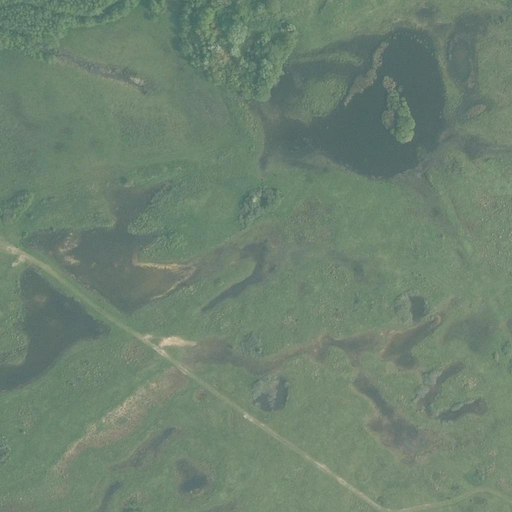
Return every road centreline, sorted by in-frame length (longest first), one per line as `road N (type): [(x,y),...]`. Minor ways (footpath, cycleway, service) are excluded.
road 1 (track): [(511,500),(291,373),(131,334),(38,263),(0,246)]
road 2 (track): [(131,334),(0,386)]
